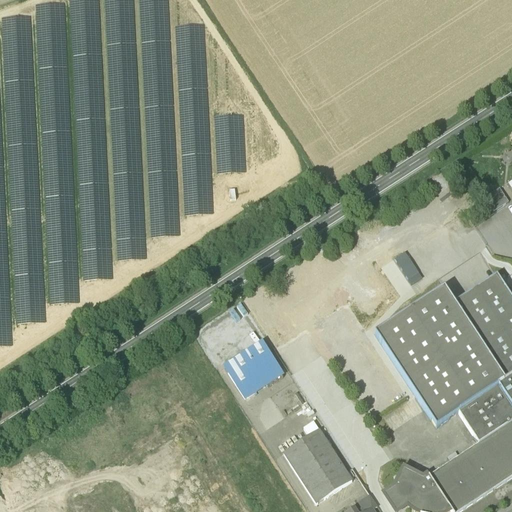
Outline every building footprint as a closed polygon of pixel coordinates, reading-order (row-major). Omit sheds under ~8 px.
[(502,190),(491,197),(499,211),(510,204),(502,190)] [(410,280),(421,273),(407,253),(397,260),(410,280)] [(454,306),(444,290),(374,336),(436,429),(458,415),(478,445),(422,482),(404,473),(395,490),(385,497),(394,510),(407,501),(412,507),(419,511),(421,511),(442,511),(449,509),(450,511),(461,511),(511,478),(511,301),(496,278),(454,306)] [(262,347),(235,364),(237,366),(228,372),(229,374),(228,375),(245,401),(282,377),(262,347)] [(146,424),(162,416),(153,398),(137,406),(146,424)] [(231,461),(260,444),(249,426),(235,434),(223,414),(208,423),(231,461)] [(351,484),(318,433),(283,456),(316,507),(351,484)] [(191,434),(127,471),(150,511),(224,511),(196,462),(204,458),(191,434)]
